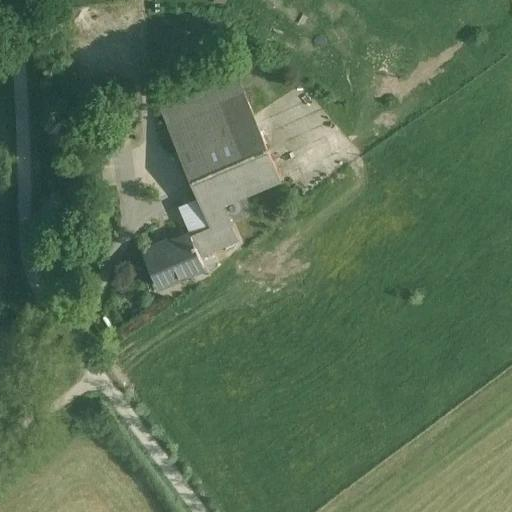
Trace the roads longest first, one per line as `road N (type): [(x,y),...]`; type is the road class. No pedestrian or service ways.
road 1 (residential): [(12,0),(36,281),(94,374)]
road 2 (track): [(94,374),(206,511)]
